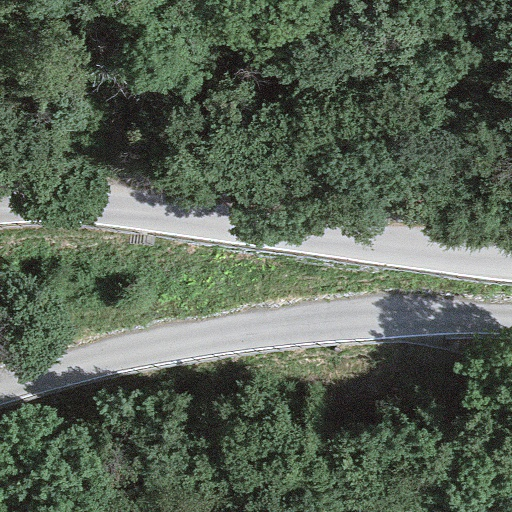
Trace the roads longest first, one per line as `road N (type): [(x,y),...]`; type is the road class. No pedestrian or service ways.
road 1 (tertiary): [(0,385),(265,327),(412,315),(511,318)]
road 2 (tertiary): [(511,256),(94,204),(0,205)]
